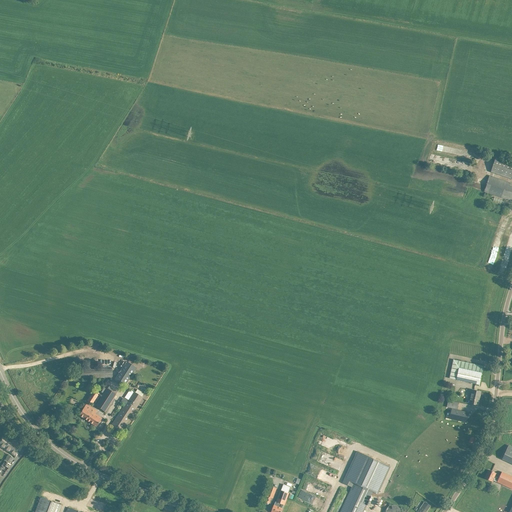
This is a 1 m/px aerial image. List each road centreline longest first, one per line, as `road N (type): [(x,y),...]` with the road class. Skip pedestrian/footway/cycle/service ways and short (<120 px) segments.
road 1 (tertiary): [(199,511),(58,450),(31,425),(0,368)]
road 2 (unclassified): [(444,511),(483,452),(511,288)]
